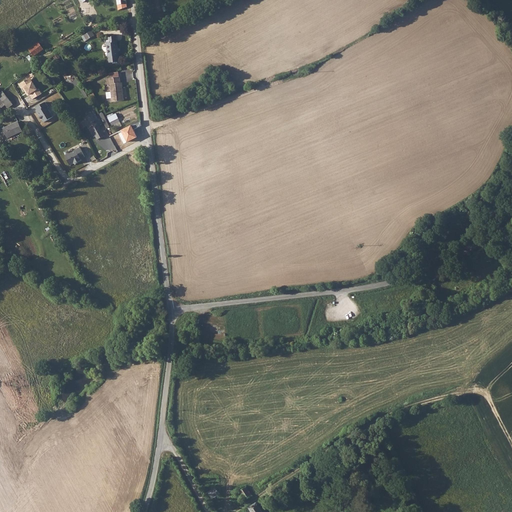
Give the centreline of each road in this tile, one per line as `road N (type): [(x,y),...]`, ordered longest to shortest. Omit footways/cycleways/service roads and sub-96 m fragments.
road 1 (unclassified): [(171,310),(396,281),(461,252),(511,213)]
road 2 (track): [(230,511),(360,427),(470,390)]
road 3 (track): [(147,126),(312,68),(385,24)]
road 4 (unclassified): [(171,310),(148,141)]
road 5 (residential): [(148,141),(132,0)]
road 6 (unclassified): [(160,441),(171,310)]
road 7 (residential): [(148,141),(40,199)]
